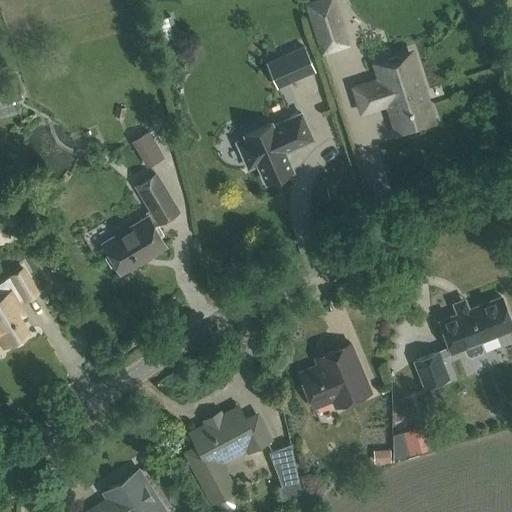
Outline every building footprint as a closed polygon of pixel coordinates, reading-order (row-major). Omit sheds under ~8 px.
[(346,44),(332,0),(319,0),(306,4),(322,52),(346,44)] [(168,40),(178,39),(175,17),(165,18),(168,40)] [(386,104),(389,115),(392,114),(398,131),(430,121),(421,93),(424,92),(418,73),(415,74),(409,55),(377,65),(381,79),(352,88),(360,113),(386,104)] [(23,100),(15,78),(0,82),(0,118),(19,112),(15,102),(23,100)] [(312,140),(300,114),(272,127),(270,123),(244,135),(246,141),(237,145),(247,168),(257,164),(265,183),(291,171),(283,152),(312,140)] [(177,212),(155,175),(135,186),(152,214),(102,244),(119,273),(165,246),(153,226),(177,212)] [(19,194),(6,189),(0,206),(13,211),(19,194)] [(36,292),(22,268),(10,276),(11,277),(0,283),(0,342),(2,346),(27,331),(12,307),(17,304),(17,302),(23,298),(24,300),(36,292)] [(511,328),(511,322),(510,318),(501,296),(468,309),(466,303),(456,307),(458,313),(439,321),(451,352),(464,347),(467,354),(470,357),(482,352),(483,348),(480,341),(511,328)] [(370,392),(350,344),(314,358),(317,365),(298,373),(313,408),(332,400),(334,407),(370,392)] [(449,378),(438,351),(411,361),(423,389),(449,378)] [(245,422),(238,408),(190,434),(197,448),(187,453),(213,502),(215,501),(220,511),(221,511),(227,511),(234,509),(234,507),(228,494),(229,493),(211,460),(248,440),(252,448),(269,440),(256,416),(245,422)] [(426,409),(403,415),(409,439),(432,433),(426,409)] [(301,493),(290,445),(269,453),(281,486),(277,488),(282,500),(301,493)] [(390,463),(390,449),(373,450),(374,464),(390,463)] [(142,481),(136,472),(105,492),(108,496),(107,502),(91,511),(164,511),(144,480),(142,481)]
